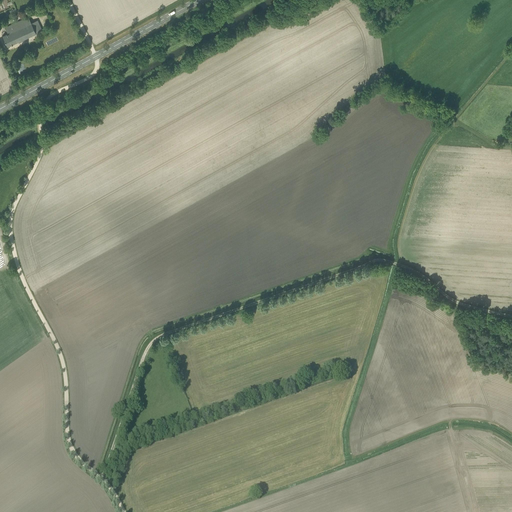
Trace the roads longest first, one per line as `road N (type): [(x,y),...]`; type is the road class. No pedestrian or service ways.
road 1 (track): [(101,476),(143,354),(158,337),(385,259),(454,301),(511,313)]
road 2 (track): [(101,476),(68,443),(65,370),(19,272),(8,220),(37,159),(45,104),(98,70),(95,56)]
road 3 (primary): [(0,108),(199,0)]
road 4 (track): [(511,147),(382,82),(369,91)]
